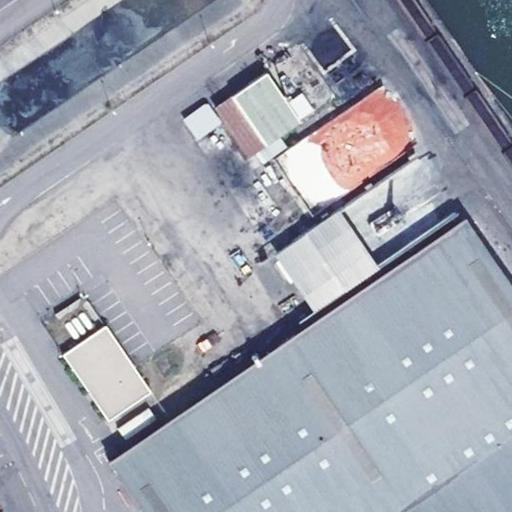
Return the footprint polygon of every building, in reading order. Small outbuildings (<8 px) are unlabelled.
[(271,76),(217,108),(248,157),(302,126),(271,76)] [(420,147),(386,88),(274,153),(309,212),(420,147)] [(207,102),(182,118),(196,140),(221,124),(207,102)] [(364,215),(388,203),(380,187),(344,205),(362,242),(374,236),(364,215)] [(110,460),(145,511),(511,511),(511,285),(468,220),(110,460)] [(67,326),(74,338),(91,328),(84,316),(67,326)] [(107,422),(150,394),(107,328),(65,354),(107,422)] [(125,440),(157,423),(150,409),(118,426),(125,440)]
